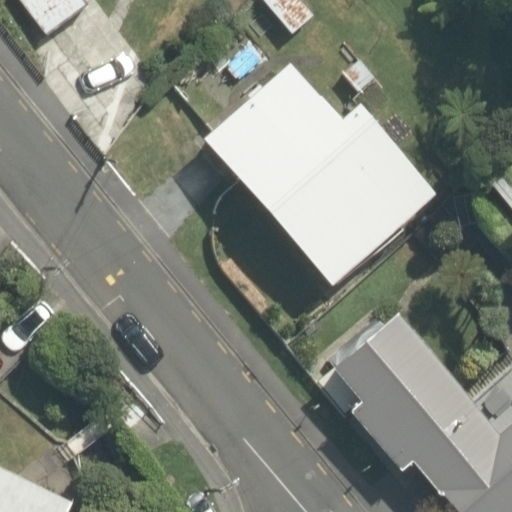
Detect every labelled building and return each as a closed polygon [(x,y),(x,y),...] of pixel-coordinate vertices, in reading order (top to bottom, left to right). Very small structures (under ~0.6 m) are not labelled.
[(75,0),(7,0),(40,40),(81,7),(75,0)] [(305,0),(245,0),(273,35),(310,6),(305,0)] [(293,115),(248,61),(162,132),(290,286),(406,190),(323,90),(293,115)] [(511,197),(490,217),(511,242),(511,197)] [(511,511),(511,397),(485,421),(388,308),(312,373),(431,511),(511,511)] [(0,511),(47,511),(56,495),(0,465),(0,511)]
